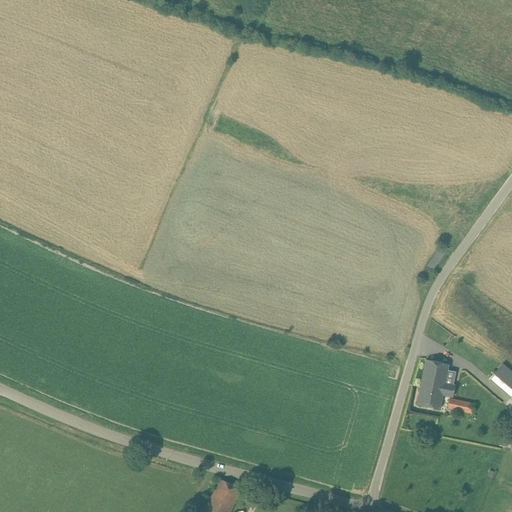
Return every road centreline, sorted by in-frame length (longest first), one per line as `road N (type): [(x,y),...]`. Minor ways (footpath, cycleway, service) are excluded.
road 1 (unclassified): [(369,508),(115,438),(0,388)]
road 2 (unclassified): [(369,508),(429,303),(511,181)]
road 3 (track): [(511,100),(173,0)]
